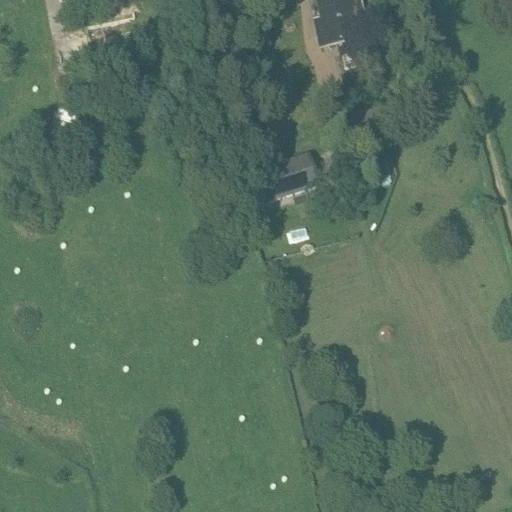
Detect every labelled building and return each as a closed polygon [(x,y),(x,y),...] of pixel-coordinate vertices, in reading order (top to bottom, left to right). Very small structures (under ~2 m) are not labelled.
[(315,0),(319,23),(311,25),(316,48),(363,38),(355,0),(315,0)] [(179,126),(195,124),(192,104),(176,106),(179,126)] [(360,146),(364,157),(381,151),(376,138),(383,135),(376,112),(346,121),(354,148),(360,146)] [(48,167),(69,165),(68,152),(47,154),(48,167)] [(259,216),(318,198),(305,160),(247,177),(259,216)] [(241,196),(245,211),(255,208),(250,193),(241,196)]
